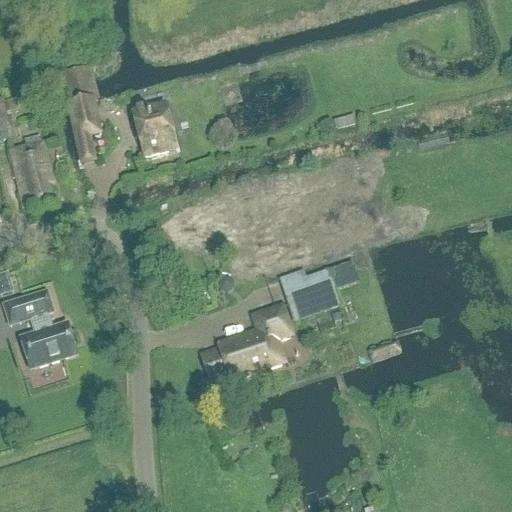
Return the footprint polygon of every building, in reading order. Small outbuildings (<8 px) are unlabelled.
[(59,78),(67,109),(95,102),(97,101),(89,71),(59,78)] [(95,102),(67,109),(66,109),(80,169),(96,165),(92,140),(102,138),(95,102)] [(17,103),(2,106),(5,116),(19,113),(17,103)] [(0,146),(11,144),(5,116),(2,104),(0,104),(0,146)] [(176,153),(164,108),(132,117),(144,162),(176,153)] [(54,187),(43,147),(41,147),(39,140),(23,143),(24,151),(9,155),(23,213),(52,206),(48,189),(54,187)] [(279,283),(293,327),(341,311),(329,274),(306,282),(303,275),(279,283)] [(338,284),(345,301),(361,294),(354,278),(338,284)] [(66,329),(51,334),(46,320),(54,318),(47,295),(2,310),(9,332),(31,325),(35,339),(21,344),(30,374),(76,360),(66,329)] [(293,340),(283,310),(252,320),(257,336),(217,349),(218,354),(200,360),(209,386),(227,381),(229,387),(286,368),(278,345),(293,340)] [(397,345),(367,354),(371,368),(401,358),(397,345)]
